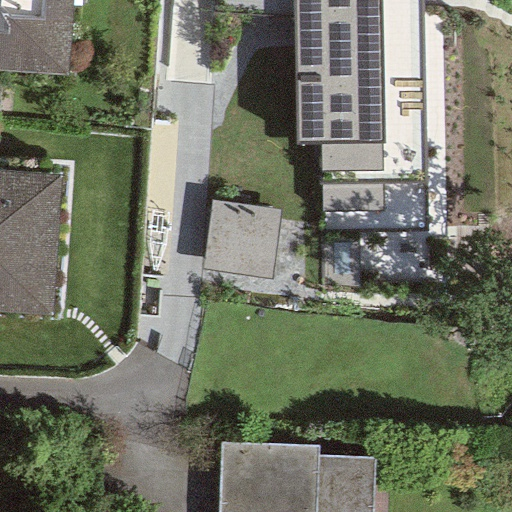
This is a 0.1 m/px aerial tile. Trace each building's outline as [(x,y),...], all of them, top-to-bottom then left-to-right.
[(0,0),(0,57),(57,61),(61,0),(0,0)] [(314,75),(258,96),(285,166),(343,145),(361,193),(410,174),(355,31),(375,23),(366,0),(336,0),(292,17),(314,75)] [(52,182),(0,179),(0,300),(44,304),(52,182)] [(209,271),(280,277),(285,208),(214,202),(209,271)] [(220,511),(371,511),(374,446),(320,444),(321,435),(223,432),(220,511)]
